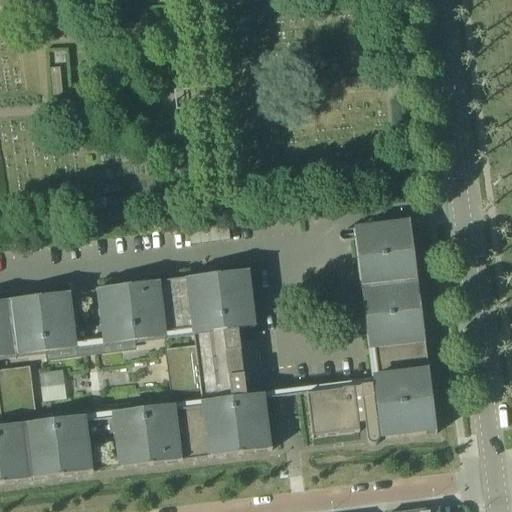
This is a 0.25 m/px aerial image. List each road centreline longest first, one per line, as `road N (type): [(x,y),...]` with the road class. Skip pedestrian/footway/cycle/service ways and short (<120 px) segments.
road 1 (residential): [(336,241),(356,373),(294,379),(277,248)]
road 2 (residential): [(277,248),(0,276)]
road 3 (tertiary): [(493,478),(457,204)]
road 4 (residential): [(221,511),(493,478)]
road 5 (tertiary): [(457,204),(430,0)]
road 6 (residential): [(457,204),(353,215),(337,226),(336,241)]
